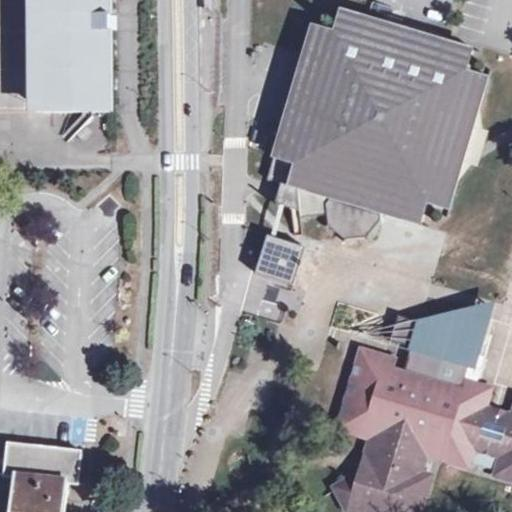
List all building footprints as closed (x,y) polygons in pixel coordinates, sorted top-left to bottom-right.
[(44,0),(45,17),(93,16),(92,0),(44,0)] [(92,0),(93,16),(112,16),(111,0),(92,0)] [(207,0),(207,16),(217,16),(217,0),(207,0)] [(45,17),(45,33),(113,32),(112,16),(93,16),(45,17)] [(274,206),(290,212),(299,215),(299,219),(325,217),(327,229),(344,242),(368,240),(380,224),(379,211),(406,208),(440,190),(461,161),(471,130),(467,94),(449,61),(426,41),(388,29),(354,31),(323,48),(300,76),(289,111),(293,146),(275,152),(265,183),(279,187),(279,190),(275,202),(274,206)] [(47,116),(114,116),(114,111),(113,32),(45,33),(47,116)] [(105,190),(95,205),(115,217),(124,202),(105,190)] [(253,273),(290,285),(303,247),(266,235),(253,273)] [(460,375),(463,366),(464,363),(470,365),(487,312),(474,305),(418,322),(396,316),(388,339),(411,346),(410,350),(407,360),(403,372),(388,368),(391,359),(360,349),(356,352),(353,363),(349,362),(345,373),(349,374),(346,383),(343,383),(340,391),(344,392),(341,402),(337,401),(334,412),(338,412),(334,423),(337,428),(367,437),(359,462),(357,471),(355,475),(333,487),(345,511),(346,511),(396,511),(410,473),(415,475),(422,453),(462,465),(468,446),(497,455),(491,474),(511,480),(511,416),(476,405),(481,386),(463,381),(460,390),(456,389),(460,375)] [(78,488),(82,451),(6,444),(4,464),(13,465),(12,477),(8,511),(69,511),(72,487),(78,488)] [(1,476),(12,477),(13,465),(4,464),(1,476)] [(421,511),(432,481),(415,475),(410,473),(396,511),(421,511)]
